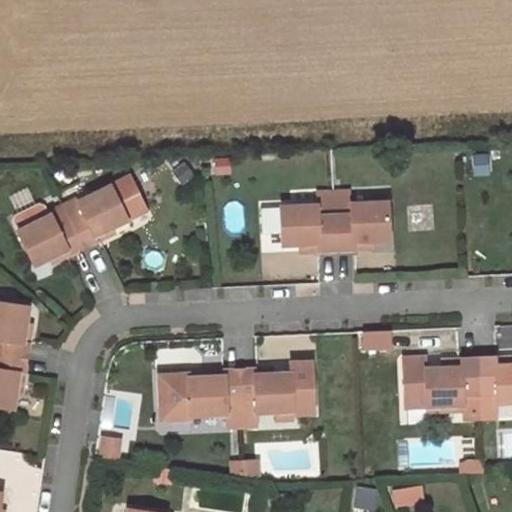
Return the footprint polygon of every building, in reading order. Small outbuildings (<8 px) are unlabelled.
[(77,198),(64,205),(84,247),(98,240),(95,235),(113,226),(128,219),(112,185),(79,201),(77,198)] [(332,195),(334,251),(350,250),(349,244),(369,243),(386,243),(385,205),(348,206),(347,194),(332,195)] [(334,251),(332,195),(316,195),(317,208),(280,209),(282,247),(299,246),(318,246),(319,251),(334,251)] [(13,221),(18,231),(51,215),(49,212),(46,205),(41,203),(15,216),(13,221)] [(84,247),(64,205),(49,212),(51,215),(18,231),(35,265),(50,257),(68,249),(71,254),(84,247)] [(270,206),(257,207),(259,252),(272,252),(270,206)] [(115,232),(113,226),(95,235),(98,240),(115,232)] [(68,249),(50,257),(53,262),(71,254),(68,249)] [(23,373),(26,358),(28,342),(22,341),(25,323),(28,305),(0,301),(0,407),(12,409),(15,391),(18,372),(23,373)] [(31,323),(25,323),(22,341),(28,342),(31,323)] [(388,349),(388,331),(357,330),(357,349),(388,349)] [(511,358),(494,359),(495,367),(511,366),(511,358)] [(479,395),(478,360),(460,361),(460,369),(442,369),(425,370),(424,359),(402,360),(404,409),(463,406),(463,396),(479,395)] [(494,359),(478,360),(479,395),(480,419),(496,418),(495,405),(511,404),(511,366),(495,367),(494,359)] [(442,362),(442,369),(460,369),(460,361),(442,362)] [(254,369),(239,370),(240,401),(241,427),(256,427),(256,413),(292,412),(293,415),(314,413),(311,363),(291,364),(291,374),(254,376),(254,369)] [(239,370),(223,371),(223,377),(188,378),(188,375),(158,376),(158,389),(168,388),(169,420),(189,420),(189,416),(225,415),(225,428),(241,427),(240,401),(239,370)] [(23,373),(18,372),(15,391),(20,392),(23,373)] [(168,388),(158,389),(159,421),(169,420),(168,388)] [(479,395),(463,396),(463,406),(463,420),(480,419),(479,395)] [(119,440),(101,438),(98,456),(117,458),(119,440)] [(221,463),(232,455),(222,453),(221,463)] [(243,475),(243,462),(242,456),(232,455),(221,463),(220,471),(243,475)] [(243,480),(255,481),(255,461),(243,462),(243,475),(243,480)] [(462,475),(474,474),(474,462),(462,462),(462,475)] [(474,462),(474,474),(482,474),(482,462),(474,462)] [(156,469),(155,481),(170,483),(171,470),(156,469)] [(410,488),(392,491),(394,506),(413,503),(410,488)]
